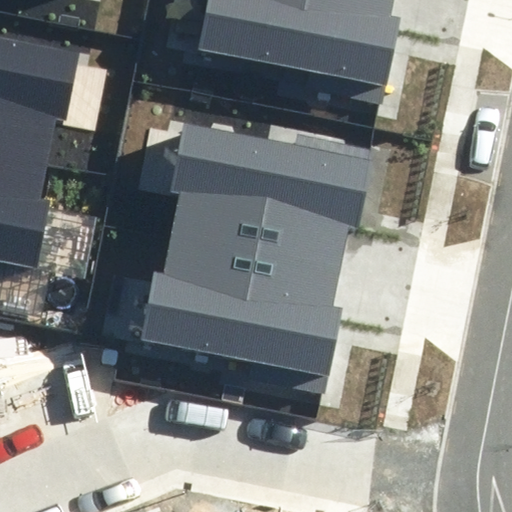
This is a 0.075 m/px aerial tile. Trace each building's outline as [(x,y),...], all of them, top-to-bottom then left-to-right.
[(392,0),(207,0),(198,52),(306,73),(303,89),(382,105),(398,20),(389,18),(392,0)] [(0,37),(0,153),(47,163),(56,115),(66,117),(79,52),(0,37)] [(179,195),(171,235),(339,268),(347,227),(357,229),(373,147),(297,133),(295,144),(182,123),(169,193),(179,195)] [(0,263),(36,270),(50,201),(40,199),(47,163),(0,153),(0,263)] [(339,268),(171,235),(164,273),(153,271),(139,340),(248,361),(245,378),(324,393),(340,309),(331,307),(339,268)]
